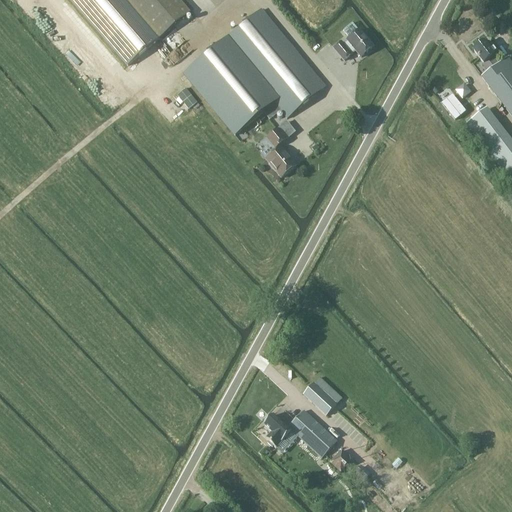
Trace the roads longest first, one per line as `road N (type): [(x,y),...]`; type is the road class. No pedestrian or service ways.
road 1 (unclassified): [(168,511),(446,0)]
road 2 (track): [(113,117),(0,215)]
